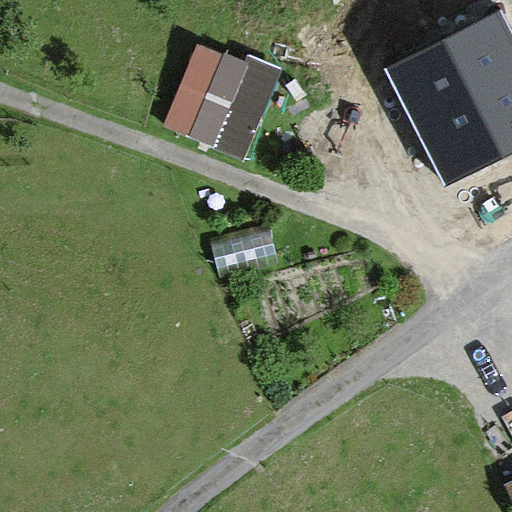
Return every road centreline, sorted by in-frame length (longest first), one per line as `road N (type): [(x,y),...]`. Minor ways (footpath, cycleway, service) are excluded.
road 1 (track): [(0,97),(368,227),(473,288)]
road 2 (track): [(511,261),(180,511)]
